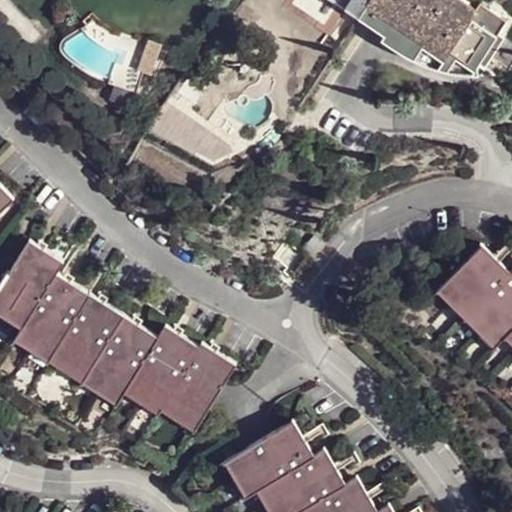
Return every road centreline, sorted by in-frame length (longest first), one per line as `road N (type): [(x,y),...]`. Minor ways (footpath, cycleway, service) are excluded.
road 1 (residential): [(286,323),(192,281),(125,230),(0,108)]
road 2 (residential): [(286,323),(365,221),(457,189),(511,206)]
road 3 (residential): [(458,511),(400,427),(286,323)]
road 4 (residential): [(0,470),(134,488),(173,511)]
